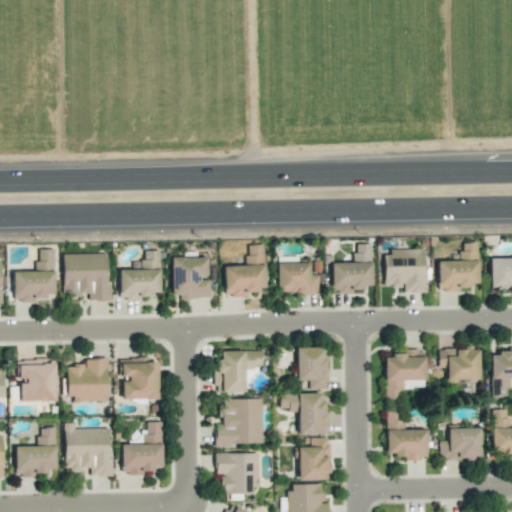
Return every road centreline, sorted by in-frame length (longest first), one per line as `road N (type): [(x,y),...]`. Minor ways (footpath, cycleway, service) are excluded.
road 1 (secondary): [(0,213),(511,203)]
road 2 (secondary): [(511,177),(0,184)]
road 3 (residential): [(0,333),(358,324)]
road 4 (residential): [(189,505),(0,508)]
road 5 (residential): [(360,511),(358,324)]
road 6 (residential): [(187,330),(189,505)]
road 7 (residential): [(358,324),(511,321)]
road 8 (residential): [(360,493),(511,490)]
